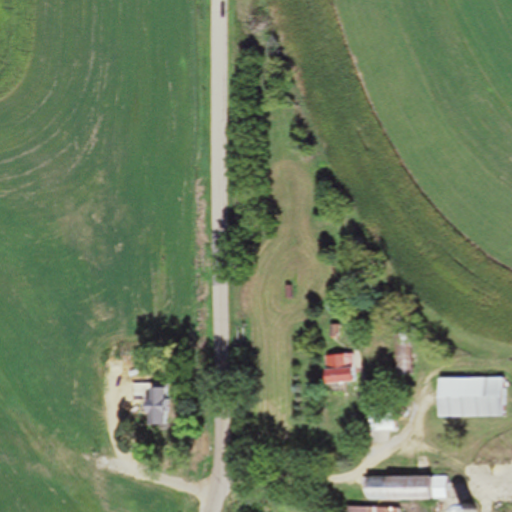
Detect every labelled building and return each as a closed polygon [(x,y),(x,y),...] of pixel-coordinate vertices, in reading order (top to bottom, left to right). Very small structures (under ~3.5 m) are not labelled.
[(355,385),(354,356),(320,356),(321,386),(355,385)] [(434,420),(503,420),(503,380),(434,380),(434,420)] [(141,428),(164,428),(164,390),(141,390),(141,428)] [(366,411),(366,432),(393,432),(393,411),(366,411)] [(440,502),(441,479),(359,478),(358,502),(440,502)]
